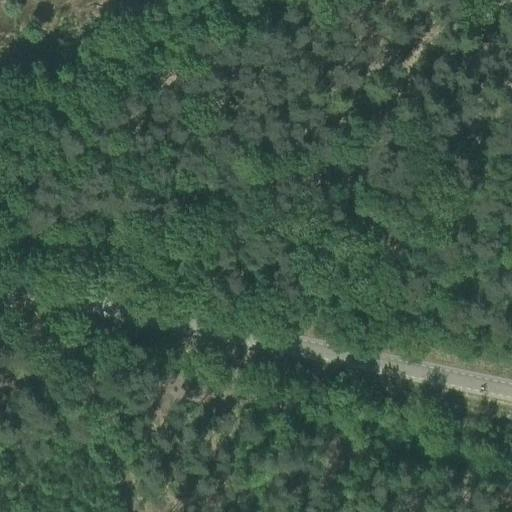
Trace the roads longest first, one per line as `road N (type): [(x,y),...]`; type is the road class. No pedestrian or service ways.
road 1 (unclassified): [(511,392),(0,282)]
road 2 (unclassified): [(0,137),(189,0)]
road 3 (track): [(122,511),(59,295)]
